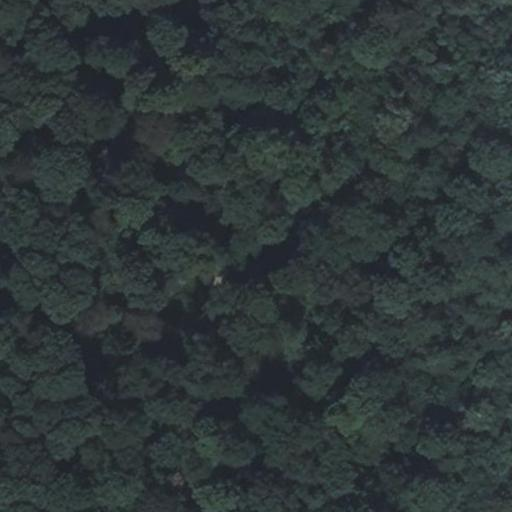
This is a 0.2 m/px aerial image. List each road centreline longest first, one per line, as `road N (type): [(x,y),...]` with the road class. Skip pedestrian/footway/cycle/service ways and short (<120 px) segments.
road 1 (track): [(180,511),(223,340),(224,126),(209,0)]
road 2 (track): [(0,278),(64,511)]
